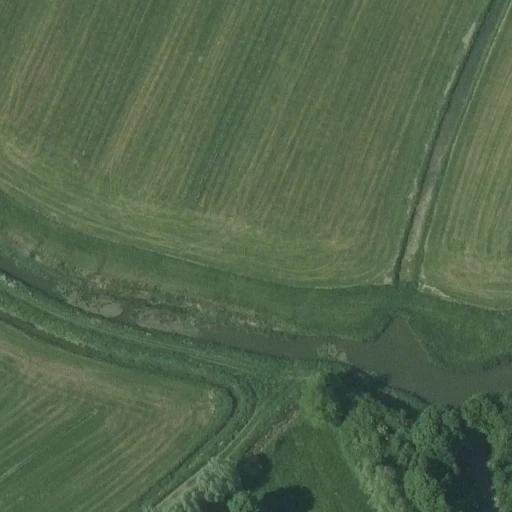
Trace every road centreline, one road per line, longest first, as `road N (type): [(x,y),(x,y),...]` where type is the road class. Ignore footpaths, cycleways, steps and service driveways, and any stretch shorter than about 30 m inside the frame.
road 1 (track): [(277,378),(103,332),(0,287)]
road 2 (track): [(511,407),(438,423),(330,373),(277,378)]
road 3 (track): [(157,511),(243,435),(277,378)]
